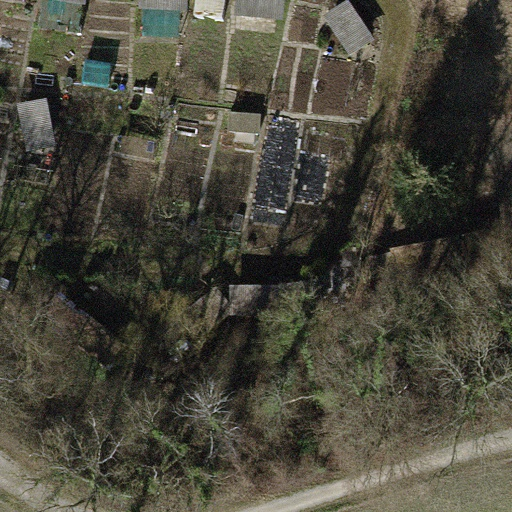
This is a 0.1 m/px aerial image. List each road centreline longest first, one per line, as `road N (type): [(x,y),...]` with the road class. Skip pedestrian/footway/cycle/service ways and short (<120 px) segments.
road 1 (track): [(0,234),(115,264),(250,264),(301,251),(338,230),(393,0)]
road 2 (track): [(229,511),(511,430)]
